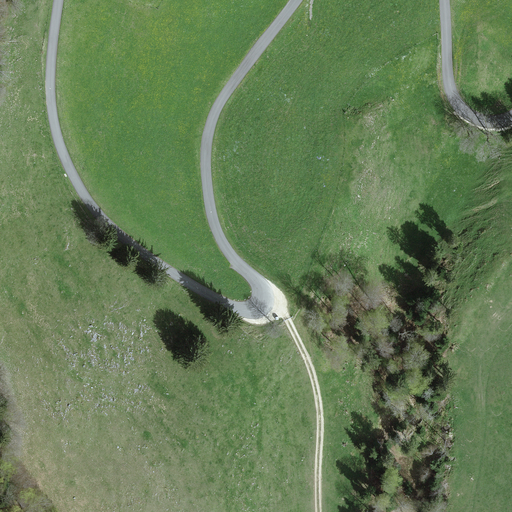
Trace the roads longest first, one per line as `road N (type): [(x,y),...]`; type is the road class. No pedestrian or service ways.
road 1 (tertiary): [(295,0),(221,98),(208,129),(216,227),(263,294),(247,309),(145,255),(82,192),(51,108),(58,0)]
road 2 (track): [(262,298),(287,319),(317,392),(318,511)]
road 3 (tertiary): [(511,116),(488,121),(455,102),(444,0)]
